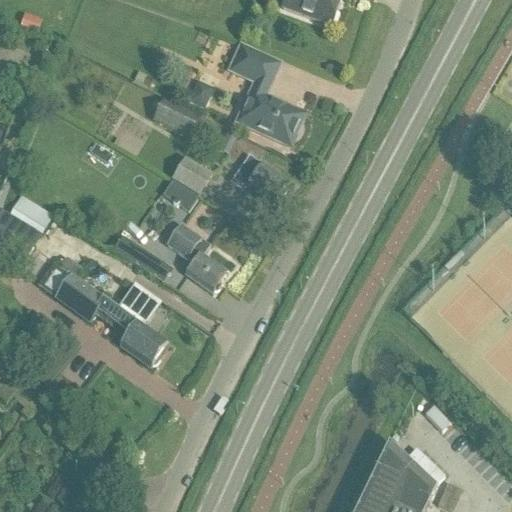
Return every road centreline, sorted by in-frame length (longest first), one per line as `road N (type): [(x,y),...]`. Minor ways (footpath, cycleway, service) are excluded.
road 1 (residential): [(171,501),(412,0)]
road 2 (secondary): [(218,511),(458,27)]
